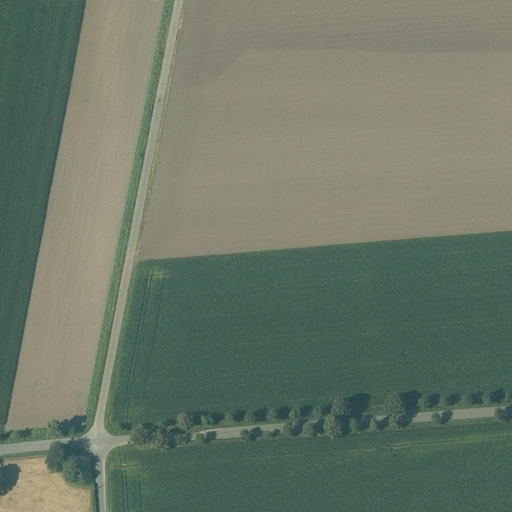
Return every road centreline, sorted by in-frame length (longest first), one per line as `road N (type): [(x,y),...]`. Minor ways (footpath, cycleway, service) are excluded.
road 1 (unclassified): [(177,0),(97,441)]
road 2 (unclassified): [(511,410),(97,441)]
